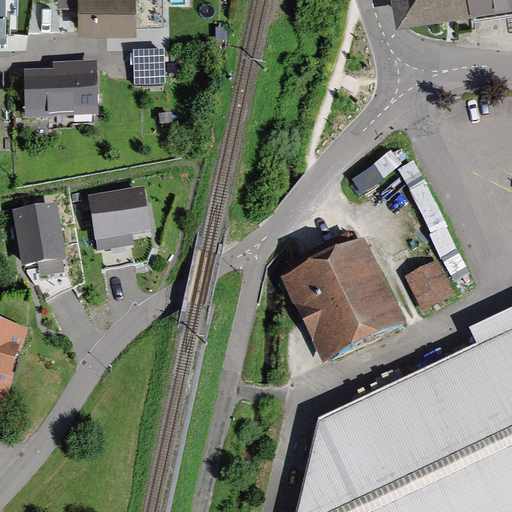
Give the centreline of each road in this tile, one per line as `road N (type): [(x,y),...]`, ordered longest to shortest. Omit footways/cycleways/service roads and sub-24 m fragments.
road 1 (residential): [(19,474),(122,335),(260,241)]
road 2 (residential): [(260,241),(195,511)]
road 3 (residential): [(412,87),(260,241)]
